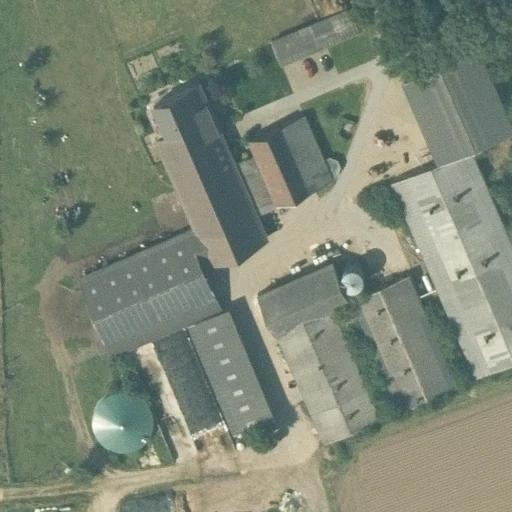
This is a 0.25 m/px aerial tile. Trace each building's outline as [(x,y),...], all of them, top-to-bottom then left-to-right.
[(355,5),(307,26),(317,48),(365,28),(355,5)] [(307,26),(271,41),(280,64),(317,48),(307,26)] [(511,128),(477,47),(403,79),(439,160),(470,147),(511,129),(511,128)] [(198,82),(153,102),(167,133),(155,138),(165,160),(222,135),(198,82)] [(303,115),(286,122),(314,187),(331,180),(303,115)] [(286,122),(249,138),(255,154),(274,198),(277,203),(314,187),(286,122)] [(222,135),(165,160),(195,228),(210,262),(266,238),(253,207),(251,203),(233,163),(234,163),(222,135)] [(439,160),(391,181),(475,376),(511,360),(511,244),(470,147),(439,160)] [(234,163),(233,163),(251,203),(253,207),(274,198),(255,154),(234,163)] [(195,228),(79,278),(104,336),(211,289),(201,266),(210,262),(195,228)] [(332,262),(257,294),(274,332),(275,332),(332,308),(349,300),(332,262)] [(362,280),(362,275),(362,271),(359,268),(356,266),(351,265),(347,266),(344,268),(342,272),(341,276),(342,280),(344,283),(348,286),(352,286),(356,286),(359,283),(362,280)] [(409,274),(350,299),(358,318),(398,409),(457,384),(409,274)] [(332,308),(275,332),(310,412),(367,388),(340,326),(335,316),(332,308)] [(354,308),(335,316),(340,326),(358,318),(354,308)] [(221,310),(189,323),(235,433),(267,419),(244,363),(221,310)] [(367,388),(310,412),(323,442),(380,417),(367,388)] [(151,430),(153,419),(150,407),(143,397),(134,391),(122,389),(111,392),(101,398),(95,408),(93,420),(95,431),(102,441),(112,447),(123,449),(135,447),(144,440),(151,430)]
